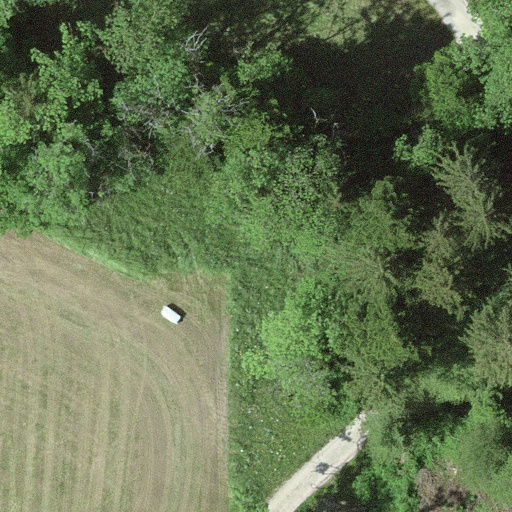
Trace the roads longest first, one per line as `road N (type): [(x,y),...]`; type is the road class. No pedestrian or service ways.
road 1 (track): [(511,195),(412,358),(401,403)]
road 2 (track): [(269,511),(310,457),(401,403)]
road 3 (track): [(431,0),(511,115)]
